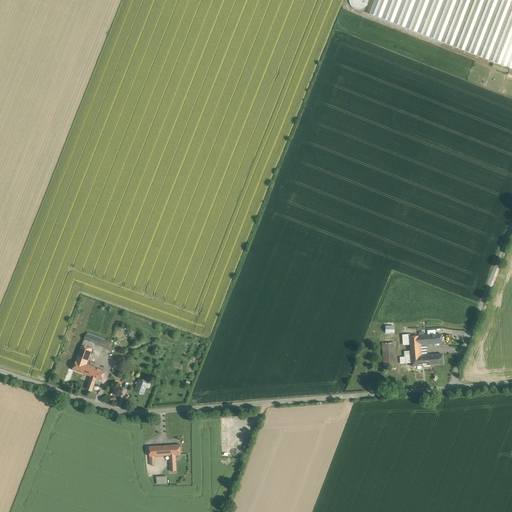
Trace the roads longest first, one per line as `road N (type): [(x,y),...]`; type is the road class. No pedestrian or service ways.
road 1 (unclassified): [(0,369),(135,411),(452,387)]
road 2 (unclassified): [(511,228),(452,387)]
